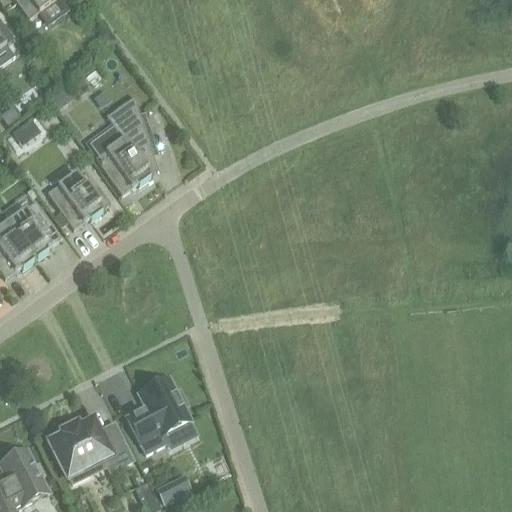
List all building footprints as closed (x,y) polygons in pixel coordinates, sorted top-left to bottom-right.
[(54,0),(10,0),(28,24),(57,4),(54,0)] [(65,93),(51,103),(58,114),(72,104),(65,93)] [(106,122),(111,129),(84,149),(95,164),(121,200),(122,199),(136,189),(138,192),(152,182),(150,179),(157,174),(158,176),(158,175),(134,100),(133,101),(134,102),(126,107),(106,122)] [(31,123),(12,136),(17,143),(36,129),(31,123)] [(76,178),(47,198),(73,235),(74,234),(74,233),(88,223),(90,226),(104,216),(102,214),(109,208),(96,190),(89,196),(76,178)] [(35,207),(8,226),(36,265),(48,257),(45,254),(60,244),(61,243),(35,207)] [(22,275),(36,265),(8,226),(0,231),(0,277),(5,284),(6,283),(6,282),(20,272),(22,275)] [(140,399),(146,412),(126,422),(145,460),(167,448),(163,440),(190,427),(183,414),(188,412),(180,396),(175,398),(168,384),(140,399)] [(64,441),(49,448),(67,484),(69,483),(72,488),(89,480),(87,474),(104,465),(110,476),(132,465),(114,429),(98,437),(92,427),(78,434),(76,430),(62,437),(64,441)] [(26,456),(0,468),(0,470),(5,480),(0,482),(0,511),(12,511),(20,508),(22,511),(35,505),(31,498),(44,491),(40,483),(44,481),(38,469),(34,471),(26,456)] [(163,508),(184,497),(177,485),(157,495),(163,508)] [(142,501),(150,497),(145,488),(135,493),(138,500),(142,501)]
